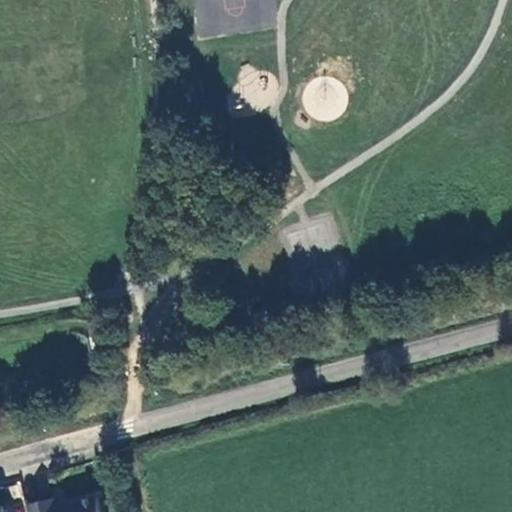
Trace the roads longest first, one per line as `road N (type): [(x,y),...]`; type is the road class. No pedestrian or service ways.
road 1 (unclassified): [(511,327),(124,436)]
road 2 (unclassified): [(0,469),(124,436)]
